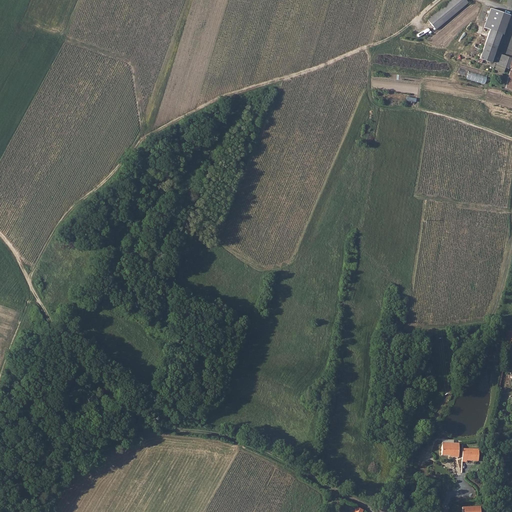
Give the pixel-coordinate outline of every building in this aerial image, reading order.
[(456,0),(432,22),(440,31),(470,3),(467,0),(456,0)] [(490,28),(479,56),(490,61),(501,32),(503,33),(510,14),(491,7),(484,26),(490,28)] [(496,64),(504,67),(508,68),(508,66),(511,57),(500,53),(496,64)] [(468,71),(465,78),(480,83),(483,76),(468,71)] [(508,357),(511,356),(511,329),(503,331),(505,340),(504,340),(504,344),(506,343),(508,355),(508,357)] [(453,458),(458,458),(459,445),(454,445),(454,447),(442,446),(442,456),(453,457),(453,458)] [(477,449),(461,449),(461,462),(465,462),(466,460),(476,460),(477,449)] [(499,453),(499,461),(508,462),(509,454),(499,453)]
